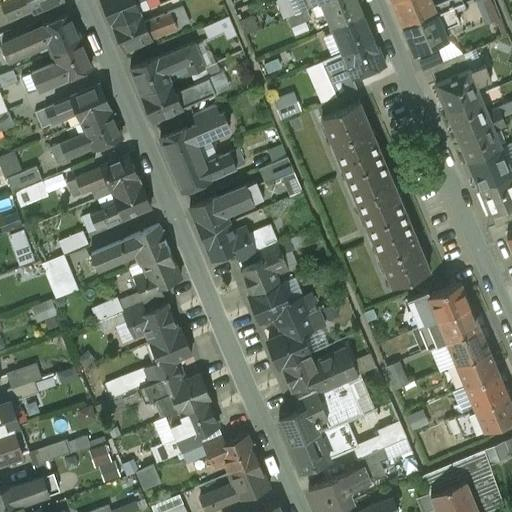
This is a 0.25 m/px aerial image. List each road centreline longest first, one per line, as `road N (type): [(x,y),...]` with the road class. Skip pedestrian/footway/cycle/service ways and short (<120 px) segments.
road 1 (residential): [(307,511),(85,0)]
road 2 (residential): [(511,318),(377,0)]
